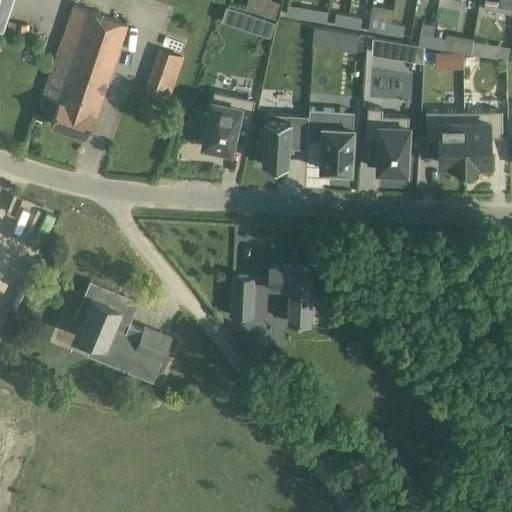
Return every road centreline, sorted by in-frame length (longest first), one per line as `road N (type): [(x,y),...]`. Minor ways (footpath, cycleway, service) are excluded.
road 1 (tertiary): [(511,216),(122,193)]
road 2 (track): [(204,322),(350,511)]
road 3 (residential): [(122,193),(120,216),(204,322)]
road 4 (tertiary): [(122,193),(0,160)]
